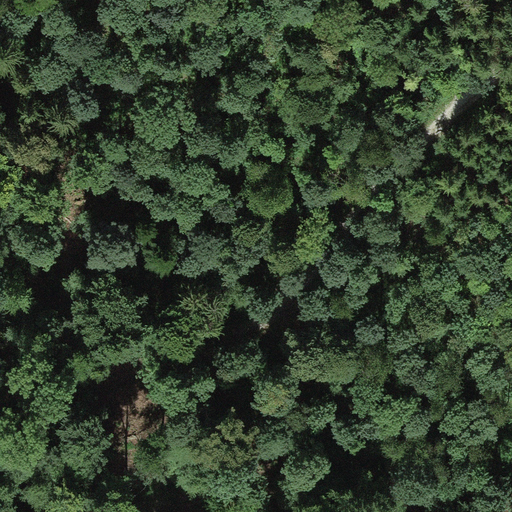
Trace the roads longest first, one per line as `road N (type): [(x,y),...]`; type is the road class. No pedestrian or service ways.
road 1 (track): [(176,511),(332,419),(369,369),(464,95)]
road 2 (track): [(0,107),(93,104),(415,0)]
road 3 (track): [(511,72),(464,95),(288,307)]
road 4 (track): [(1,420),(202,351),(288,307)]
